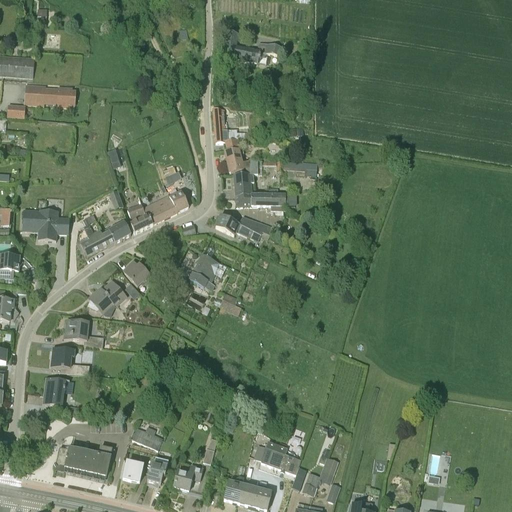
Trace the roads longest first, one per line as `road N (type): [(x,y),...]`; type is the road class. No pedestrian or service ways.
road 1 (residential): [(12,492),(30,322),(114,252),(186,220),(207,201),(207,0)]
road 2 (track): [(210,193),(132,0)]
